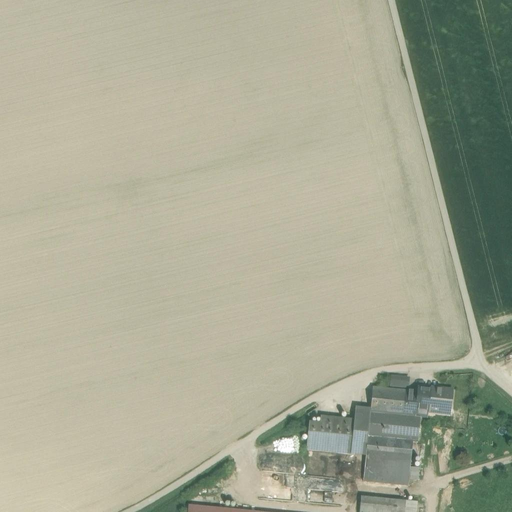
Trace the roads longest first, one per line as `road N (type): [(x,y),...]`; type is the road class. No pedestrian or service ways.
road 1 (track): [(477,360),(355,373),(136,511)]
road 2 (track): [(385,0),(477,360)]
